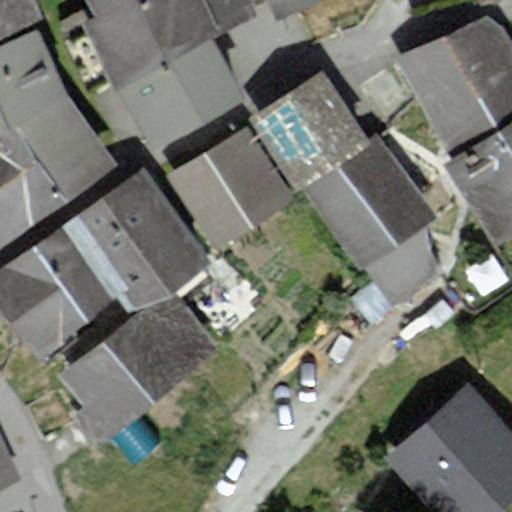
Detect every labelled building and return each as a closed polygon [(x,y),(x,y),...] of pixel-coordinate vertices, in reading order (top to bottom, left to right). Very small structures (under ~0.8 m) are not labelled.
[(0,0),(0,232),(7,247),(125,163),(74,96),(44,25),(34,0),(0,0)] [(96,0),(104,14),(92,20),(162,148),(257,96),(224,36),(262,16),(252,0),(96,0)] [(269,0),(280,23),(331,0),(269,0)] [(511,28),(503,14),(401,58),(461,157),(453,162),(476,199),(487,192),(511,233),(511,28)] [(151,173),(0,276),(0,289),(53,358),(128,295),(143,313),(68,374),(92,404),(77,418),(107,448),(226,353),(179,298),(311,197),(399,308),(450,273),(426,237),(447,219),(337,74),(258,117),(262,126),(161,186),(151,173)] [(511,511),(511,422),(478,386),(396,461),(443,511),(511,511)] [(0,494),(24,482),(0,434),(0,494)]
